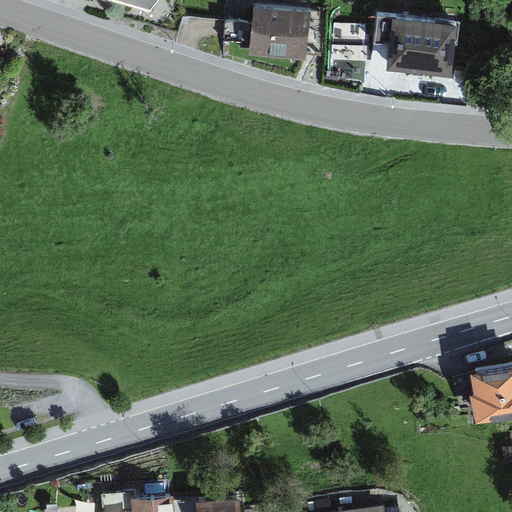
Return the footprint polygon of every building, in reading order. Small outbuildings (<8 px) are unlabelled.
[(159,0),(104,0),(149,12),(159,0)] [(309,9),(256,4),(252,51),(305,56),(309,9)] [(468,22),(402,11),(394,61),(460,72),(468,22)] [(511,359),(475,366),(485,414),(511,409),(511,359)] [(184,511),(183,491),(138,493),(139,511),(184,511)] [(249,511),(248,493),(203,497),(204,511),(249,511)] [(391,511),(390,500),(307,510),(306,511),(391,511)]
